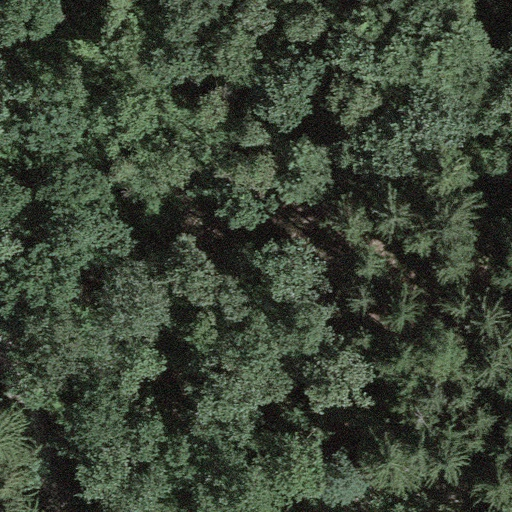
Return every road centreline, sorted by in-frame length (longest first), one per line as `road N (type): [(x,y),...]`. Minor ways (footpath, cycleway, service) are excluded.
road 1 (track): [(252,511),(456,480),(511,486)]
road 2 (track): [(0,331),(54,511)]
